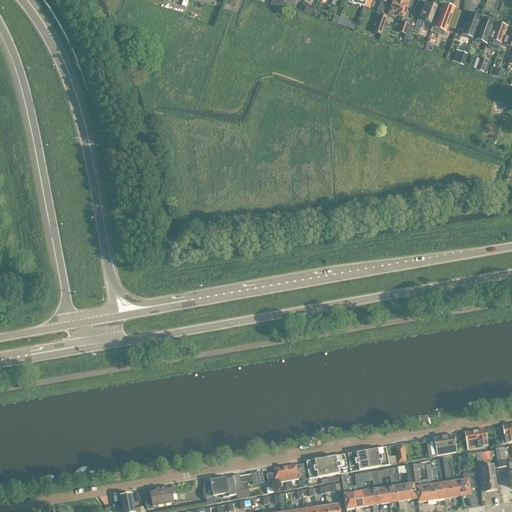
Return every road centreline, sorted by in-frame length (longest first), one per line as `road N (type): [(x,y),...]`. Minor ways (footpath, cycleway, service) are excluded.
road 1 (unclassified): [(511,413),(0,507)]
road 2 (secondary): [(96,347),(511,273)]
road 3 (secondary): [(511,246),(116,316)]
road 4 (motorway): [(116,316),(70,90),(22,0)]
road 5 (motorway): [(0,24),(29,103),(70,325)]
